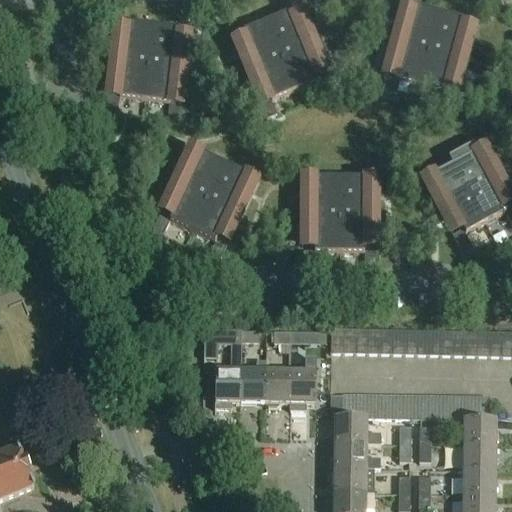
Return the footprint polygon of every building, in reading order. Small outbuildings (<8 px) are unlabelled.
[(392,97),(395,83),(443,96),(440,110),(451,113),(456,96),(444,93),(463,24),(415,11),(396,80),(384,77),(380,93),(392,97)] [(277,118),(271,105),(317,86),(323,99),(334,94),(328,80),(316,85),(288,17),(242,36),(270,103),(259,108),(266,123),(277,118)] [(117,116),(119,102),(168,108),(167,121),(179,123),(181,105),(169,104),(177,33),(128,27),(120,97),(108,95),(105,114),(117,116)] [(485,180),(473,158),(474,158),(470,151),(448,163),(451,170),(433,179),(445,201),(465,190),(485,180)] [(201,157),(169,226),(214,247),(246,178),(201,157)] [(485,227),(505,217),(511,229),(511,209),(503,214),(485,180),(465,190),(485,227)] [(376,255),(364,254),(364,183),(315,182),(314,255),(302,255),(302,272),(314,272),(314,257),(364,258),(364,272),(376,272),(376,255)] [(445,201),(463,234),(453,240),(466,264),(476,259),(465,238),(485,227),(465,190),(445,201)] [(163,239),(169,226),(157,220),(151,233),(163,239)] [(224,251),(214,247),(208,259),(219,264),(224,251)] [(343,358),(344,334),(332,334),(331,357),(331,358),(343,358)] [(344,334),(343,358),(355,358),(356,334),(344,334)] [(356,334),(355,358),(367,359),(368,335),(356,334)] [(368,335),(367,359),(380,359),(380,335),(368,335)] [(380,335),(380,359),(392,359),(392,335),(380,335)] [(392,335),(392,359),(404,359),(404,335),(392,335)] [(404,335),(404,359),(416,360),(417,336),(404,335)] [(417,336),(416,360),(428,360),(429,336),(417,336)] [(429,336),(428,360),(440,360),(441,336),(429,336)] [(441,336),(440,360),(452,360),(453,336),(441,336)] [(453,336),(452,360),(465,361),(465,337),(453,336)] [(218,365),(218,350),(231,350),(231,337),(224,337),(204,337),(204,365),(218,365)] [(241,337),(241,348),(258,348),(259,337),(241,337)] [(291,349),(291,338),(274,337),(274,349),(282,349),(282,357),(291,358),(291,349)] [(465,337),(465,361),(477,361),(477,337),(465,337)] [(477,337),(477,361),(489,361),(489,337),(477,337)] [(489,337),(489,361),(501,362),(502,338),(489,337)] [(511,337),(502,338),(501,362),(511,361),(511,337)] [(326,338),(291,338),(291,349),(325,350),(326,338)] [(289,410),(289,415),(305,415),(305,410),(315,410),(316,366),(305,365),(305,377),(290,377),(289,410)] [(265,409),(265,376),(265,366),(256,366),(256,376),(240,376),(240,409),(265,409)] [(214,408),(240,409),(240,376),(215,376),(214,408)] [(277,413),(280,410),(289,410),(290,377),(265,376),(265,409),(267,412),(277,413)] [(341,423),(343,423),(343,399),(330,399),(330,422),(341,422),(341,423)] [(343,423),(356,424),(356,399),(343,399),(343,423)] [(356,424),(366,424),(369,424),(370,400),(356,399),(356,424)] [(382,424),(383,400),(370,400),(369,424),(382,424)] [(395,424),(396,400),(383,400),(382,424),(395,424)] [(409,425),(409,400),(396,400),(395,424),(409,425)] [(409,400),(409,425),(422,425),(422,401),(409,400)] [(435,425),(435,401),(422,401),(422,425),(435,425)] [(448,425),(449,401),(435,401),(435,425),(448,425)] [(461,425),(462,401),(449,401),(448,425),(461,425)] [(463,425),(475,426),(475,402),(462,401),(461,425),(463,425)] [(475,402),(475,426),(488,426),(488,402),(475,402)] [(356,424),(343,423),(341,423),(334,423),(333,449),(366,449),(366,450),(380,450),(380,440),(366,440),(366,424),(356,424)] [(496,426),(488,426),(475,426),(463,425),(463,450),(495,451),(496,426)] [(398,450),(410,450),(411,432),(399,432),(398,450)] [(419,433),(419,450),(431,451),(431,434),(419,433)] [(330,463),(333,463),(333,474),(372,474),(380,474),(380,463),(366,463),(366,450),(366,449),(333,449),(333,450),(330,450),(330,463)] [(410,450),(398,450),(398,467),(410,468),(410,450)] [(431,451),(419,450),(419,468),(430,468),(431,451)] [(462,476),(495,476),(495,451),(463,450),(462,476)] [(0,508),(32,496),(16,455),(0,460),(0,508)] [(372,474),(333,474),(333,498),(365,499),(372,499),(372,474)] [(462,476),(462,501),(495,501),(495,476),(462,476)] [(398,482),(398,500),(410,500),(410,482),(398,482)] [(418,482),(418,500),(430,500),(430,483),(418,482)] [(365,511),(365,499),(333,498),(332,511),(365,511)] [(409,511),(410,500),(398,500),(397,511),(409,511)] [(429,511),(430,500),(418,500),(417,511),(429,511)] [(494,511),(495,501),(462,501),(461,511),(494,511)]
